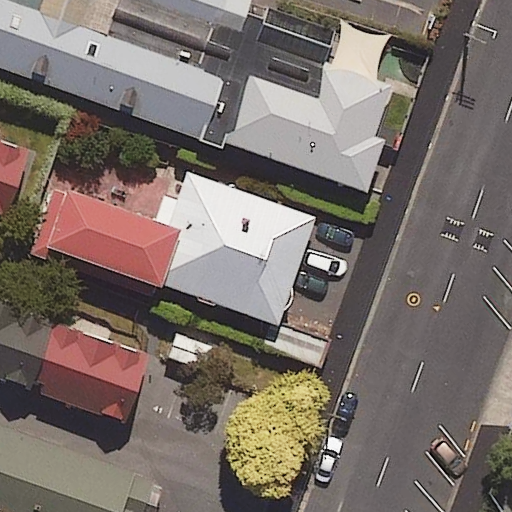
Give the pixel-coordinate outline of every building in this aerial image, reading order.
[(0,0),(0,61),(361,192),(377,148),(364,144),(383,91),(323,69),(337,32),(267,7),(264,17),(252,12),(256,0),(99,0),(88,31),(0,0)] [(0,221),(2,223),(26,157),(0,147),(0,221)] [(154,230),(53,195),(33,252),(155,295),(158,287),(277,328),(315,219),(174,170),(154,230)] [(0,383),(32,394),(55,329),(0,309),(0,383)] [(55,329),(32,394),(123,426),(146,361),(55,329)] [(125,511),(139,476),(0,426),(0,509),(8,511),(125,511)]
